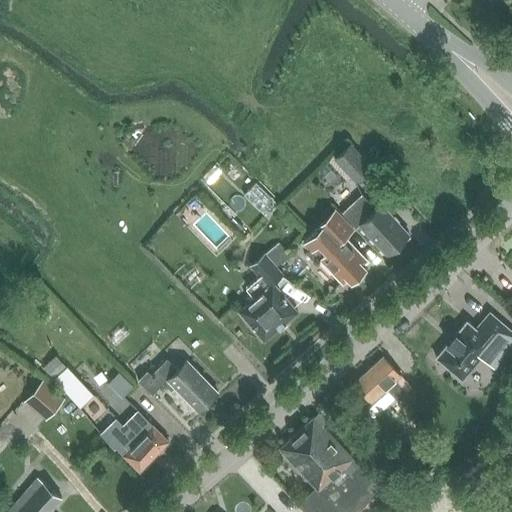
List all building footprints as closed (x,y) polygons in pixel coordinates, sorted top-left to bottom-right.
[(372,167),(351,143),(334,158),(356,182),(372,167)] [(244,194),(267,216),(279,204),(256,182),(244,194)] [(356,227),(359,224),(387,254),(409,234),(381,204),(377,208),(376,207),(375,208),(362,194),(342,212),(356,227)] [(316,227),(318,229),(304,242),(310,248),(306,251),(316,262),(320,258),(343,283),(347,278),(350,281),(365,267),(362,264),(367,259),(344,236),(353,227),(335,209),(316,227)] [(282,274),(265,253),(250,266),(267,286),(239,310),(263,339),(297,311),(273,282),(282,274)] [(482,356),(494,367),(511,345),(511,331),(490,312),(476,328),(466,320),(435,356),(462,379),(482,356)] [(354,383),(371,401),(379,411),(393,398),(392,398),(407,384),(399,375),(382,357),(354,383)] [(197,410),(217,391),(186,360),(177,369),(167,358),(151,374),(147,370),(137,380),(152,394),(167,379),(197,410)] [(65,367),(51,379),(79,408),(93,397),(65,367)] [(63,399),(41,381),(23,402),(45,421),(63,399)] [(319,411),(279,448),(314,487),(298,503),(306,511),(354,511),(380,488),(322,425),(327,420),(319,411)] [(139,471),(168,441),(144,417),(126,435),(119,429),(123,425),(115,418),(100,433),(114,449),(115,448),(139,471)] [(48,511),(61,497),(37,477),(6,511),(48,511)]
